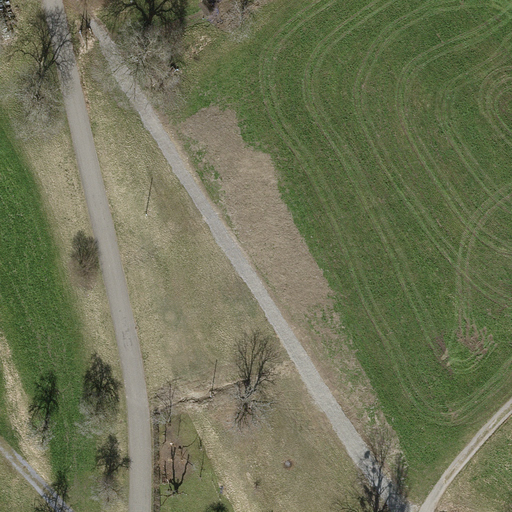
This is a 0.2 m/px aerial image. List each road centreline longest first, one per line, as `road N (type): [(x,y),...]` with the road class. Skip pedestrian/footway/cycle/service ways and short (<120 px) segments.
road 1 (track): [(412,511),(348,435),(112,49),(69,0)]
road 2 (track): [(136,511),(136,402),(125,332),(53,0)]
road 3 (track): [(511,408),(468,454),(432,511)]
